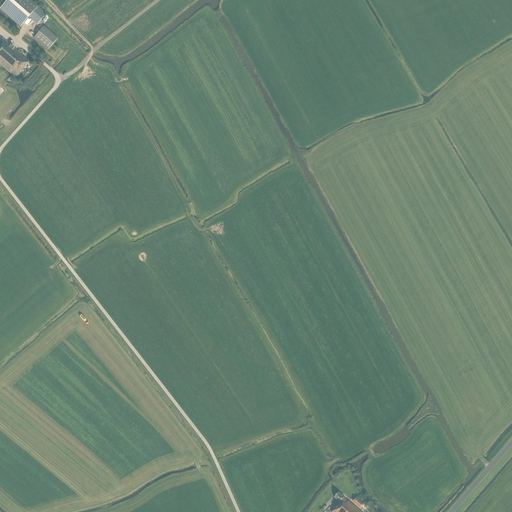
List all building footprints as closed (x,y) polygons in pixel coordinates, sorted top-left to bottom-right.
[(37,7),(28,0),(8,0),(0,9),(20,27),(28,17),(37,25),(39,23),(41,25),(43,23),(40,21),(46,15),(37,7)] [(44,27),(33,39),(47,51),(58,39),(44,27)] [(24,38),(31,44),(34,39),(27,34),(24,38)] [(0,64),(15,78),(29,62),(24,58),(20,55),(20,54),(3,39),(0,42),(0,64)] [(60,266),(68,277),(70,276),(62,264),(60,266)] [(360,511),(348,501),(347,502),(338,493),(334,498),(340,503),(334,509),(335,509),(331,511),(360,511)] [(360,508),(364,505),(356,497),(352,501),(360,508)]
